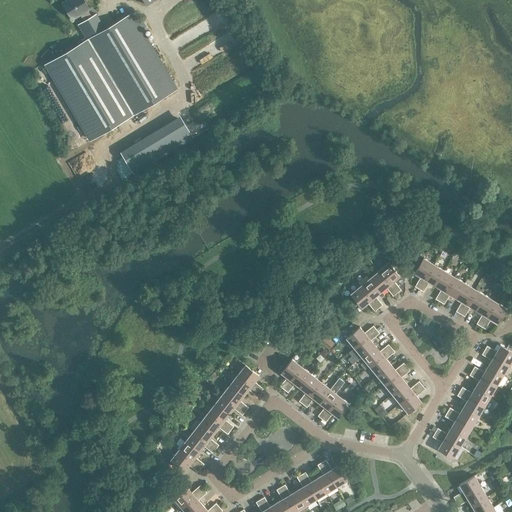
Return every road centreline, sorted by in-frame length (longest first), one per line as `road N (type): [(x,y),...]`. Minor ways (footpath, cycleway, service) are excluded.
road 1 (track): [(132,0),(182,74),(201,129),(0,250)]
road 2 (residential): [(319,441),(273,401),(216,472),(235,498)]
road 3 (residential): [(441,387),(468,336),(412,300),(385,317)]
